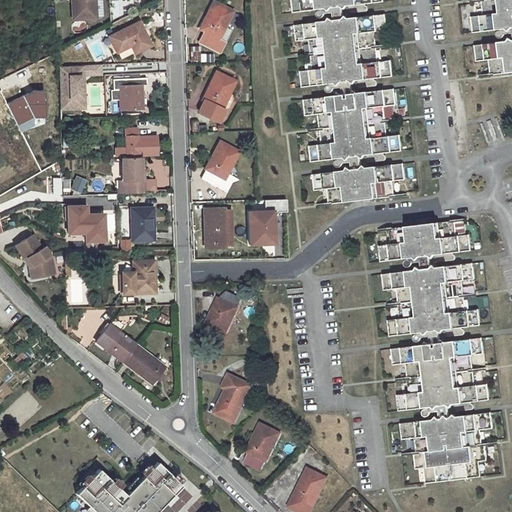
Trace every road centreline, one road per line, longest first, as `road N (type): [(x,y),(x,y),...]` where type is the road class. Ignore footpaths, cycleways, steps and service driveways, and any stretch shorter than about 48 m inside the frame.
road 1 (residential): [(511,151),(450,201),(356,215),(298,266),(187,269)]
road 2 (residential): [(187,269),(172,0)]
road 3 (residential): [(179,427),(112,384),(0,272)]
road 4 (residential): [(187,269),(191,379),(184,424)]
